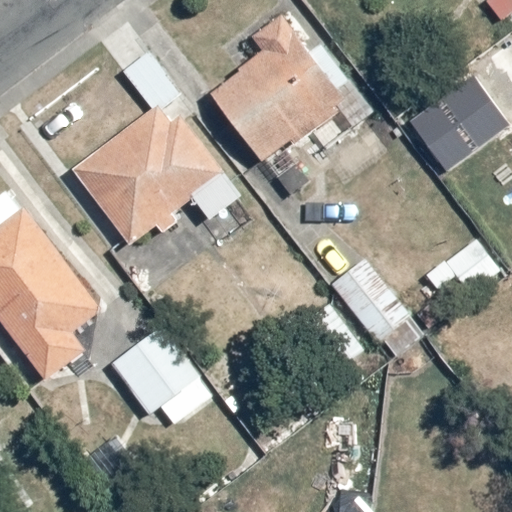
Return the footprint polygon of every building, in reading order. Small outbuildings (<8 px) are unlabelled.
[(511,13),(511,0),(481,0),(499,23),(511,13)] [(209,93),(262,168),(286,202),(316,181),(303,164),(348,132),(375,113),(324,42),(306,55),(279,18),(257,34),(269,50),(209,93)] [(511,85),(511,56),(500,41),(458,73),(484,107),(511,85)] [(240,199),(173,110),(186,100),(148,50),(122,70),(153,110),(71,173),(128,248),(154,228),(160,237),(183,219),(177,211),(192,199),(209,222),(240,199)] [(511,177),(501,187),(511,201),(511,177)] [(25,209),(22,211),(6,190),(0,194),(0,324),(45,382),(84,352),(70,334),(102,309),(25,209)] [(412,316),(361,253),(327,281),(377,344),(412,316)] [(211,399),(162,328),(112,363),(149,416),(164,406),(176,423),(211,399)] [(141,473),(116,436),(78,461),(103,498),(141,473)]
